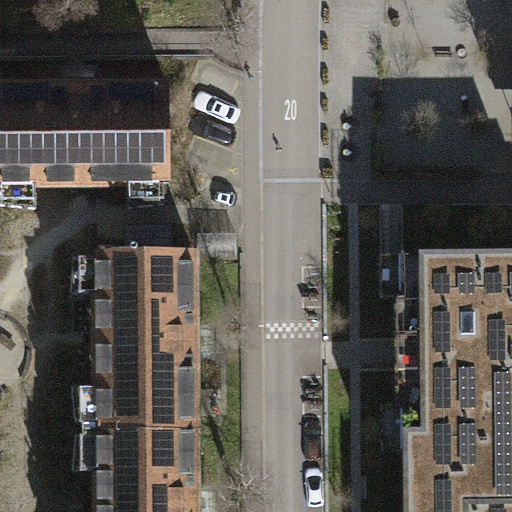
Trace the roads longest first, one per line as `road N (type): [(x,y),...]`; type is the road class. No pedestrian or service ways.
road 1 (residential): [(293,263),(295,0)]
road 2 (residential): [(290,511),(293,263)]
